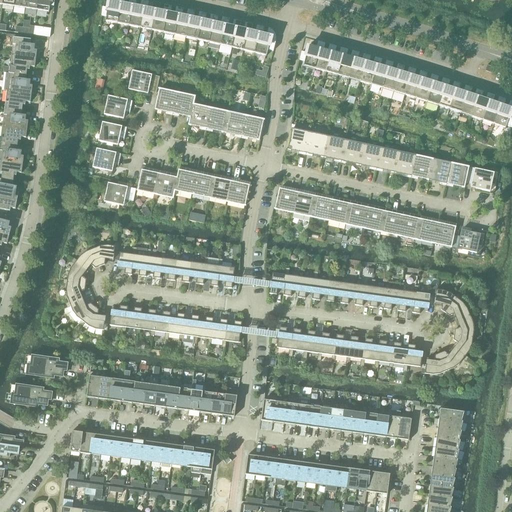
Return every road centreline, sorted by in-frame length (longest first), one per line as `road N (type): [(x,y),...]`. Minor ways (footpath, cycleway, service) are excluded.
road 1 (residential): [(0,319),(36,209),(64,0)]
road 2 (residential): [(476,213),(261,165)]
road 3 (residential): [(470,77),(287,22)]
road 4 (residential): [(434,332),(250,308)]
road 5 (residential): [(238,435),(413,459)]
road 6 (tertiary): [(478,49),(312,0)]
road 7 (residential): [(77,412),(238,435)]
road 8 (residential): [(250,308),(105,289)]
road 9 (residential): [(261,165),(287,22)]
road 10 (residential): [(250,308),(244,256),(261,165)]
road 11 (residential): [(238,435),(250,308)]
road 12 (residential): [(1,511),(77,412)]
